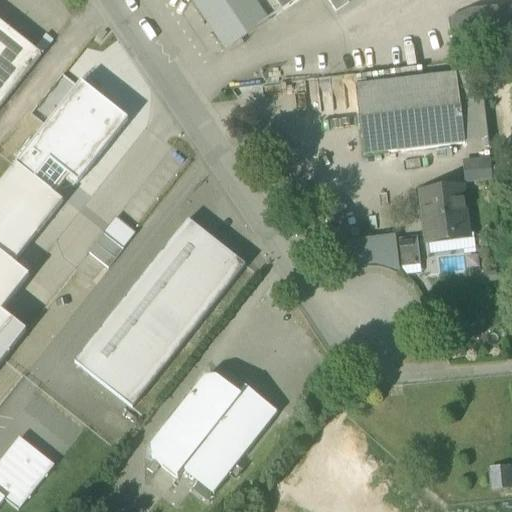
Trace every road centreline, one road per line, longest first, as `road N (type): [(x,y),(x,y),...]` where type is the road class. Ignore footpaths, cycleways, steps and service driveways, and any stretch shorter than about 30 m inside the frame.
road 1 (unclassified): [(120,0),(378,378)]
road 2 (residential): [(511,367),(378,378)]
